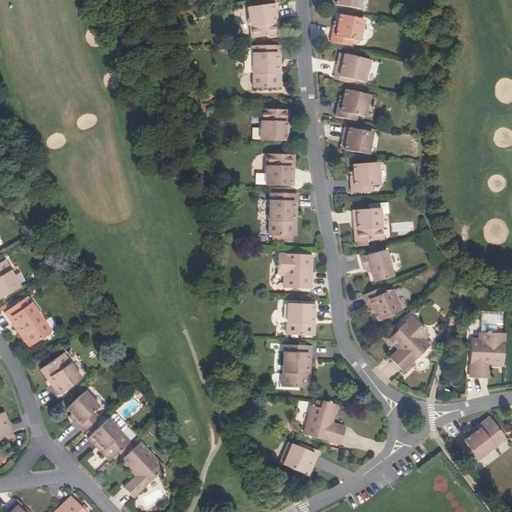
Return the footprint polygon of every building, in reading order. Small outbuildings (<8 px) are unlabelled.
[(336,0),(335,5),(359,9),(360,0),(336,0)] [(273,16),(277,16),(275,4),(247,7),(251,38),(268,36),(275,35),(273,16)] [(336,28),(333,28),(329,42),(351,47),(352,40),(359,41),(364,20),(339,15),(337,22),(336,28)] [(277,88),(276,59),(280,59),(280,46),(252,46),(253,88),(277,88)] [(364,72),(367,60),(344,55),(341,64),(337,63),(334,75),(356,81),(365,83),(368,73),(364,72)] [(356,81),(334,75),(333,80),(355,85),(356,81)] [(341,103),(338,102),(335,117),(356,122),(357,116),(364,118),(369,96),(345,90),(343,97),(341,103)] [(288,129),(285,129),(285,110),(261,110),(260,141),(288,142),(288,129)] [(346,141),(344,151),(368,155),(372,133),(344,128),(342,140),(346,141)] [(294,174),(290,174),(290,155),(266,154),(265,186),(294,187),(294,174)] [(353,178),(350,178),(350,193),(372,192),(372,186),(379,185),(378,163),(352,165),(353,172),(353,178)] [(292,237),(293,208),(297,208),(297,195),(269,194),(268,236),(292,237)] [(357,223),(359,241),(383,239),(381,214),(388,214),(387,203),(371,204),(372,209),(352,210),(353,223),(357,223)] [(374,282),(394,277),(387,249),(361,256),(364,269),(367,268),(371,267),(372,271),(374,282)] [(309,275),(310,255),(278,254),(278,265),(276,265),(276,268),(278,269),(278,274),(285,274),(285,288),(312,289),(312,275),(309,275)] [(0,298),(20,287),(5,260),(0,262),(0,298)] [(385,292),(383,286),(363,295),(369,308),(373,307),(375,313),(377,320),(401,310),(393,289),(385,292)] [(15,322),(32,345),(51,332),(27,297),(4,313),(12,324),(15,322)] [(310,336),(311,317),(315,317),(316,304),(288,303),(286,334),(310,336)] [(490,366),(503,366),(504,334),(496,333),(496,327),(501,327),(502,313),(497,313),(481,312),(480,341),(471,340),(469,377),(484,378),(485,366),(490,366)] [(402,352),(393,361),(403,372),(429,346),(423,340),(429,335),(412,317),(389,339),(398,349),(402,352)] [(15,322),(12,324),(29,347),(32,345),(15,322)] [(305,388),(307,360),(311,360),(311,346),(284,345),(281,387),(305,388)] [(393,361),(402,352),(398,349),(389,357),(393,361)] [(55,383),(52,385),(59,395),(81,379),(63,353),(44,367),(55,383)] [(55,383),(44,367),(40,370),(52,385),(55,383)] [(75,418),(73,421),(84,432),(99,417),(94,411),(99,407),(85,391),(67,409),(72,414),(75,418)] [(304,435),(340,443),(343,430),(329,427),(330,422),(333,411),(325,410),(325,408),(322,407),(322,409),(310,406),(304,435)] [(0,436),(12,432),(7,420),(3,422),(0,413),(0,436)] [(100,445),(113,458),(130,441),(116,427),(120,423),(120,421),(115,415),(112,415),(88,439),(96,447),(100,445)] [(468,437),(491,420),(489,417),(466,434),(468,437)] [(491,420),(468,437),(466,434),(455,443),(472,465),(506,439),(491,420)] [(147,429),(153,435),(159,428),(154,423),(147,429)] [(0,441),(13,436),(12,432),(0,436),(0,441)] [(140,443),(123,459),(138,475),(135,477),(124,488),(134,498),(162,470),(151,458),(153,456),(140,443)] [(308,465),(313,467),(318,455),(297,446),(288,443),(284,452),(288,454),(283,465),(304,474),(308,465)] [(299,443),(297,446),(318,455),(320,452),(299,443)] [(100,445),(96,447),(109,461),(113,458),(100,445)] [(93,450),(83,459),(96,471),(105,461),(93,450)] [(288,454),(284,452),(279,463),(283,465),(288,454)] [(151,458),(162,470),(164,468),(153,456),(151,458)] [(138,475),(123,459),(120,461),(135,477),(138,475)] [(304,474),(309,476),(313,467),(308,465),(304,474)] [(85,511),(81,507),(71,496),(62,505),(64,507),(58,511),(85,511)] [(28,511),(18,500),(15,502),(23,511),(28,511)] [(23,511),(15,502),(6,511),(23,511)]
